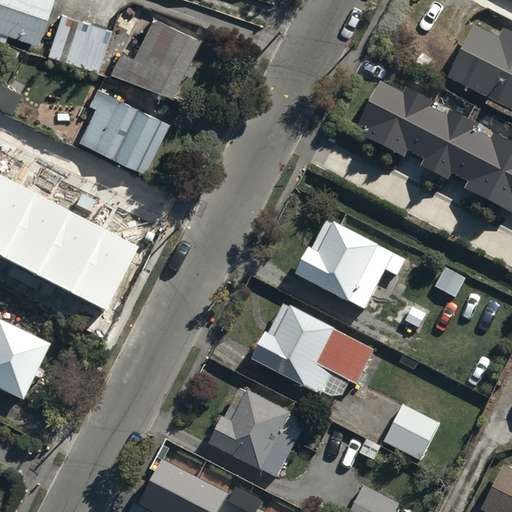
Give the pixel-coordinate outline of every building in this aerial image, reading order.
[(52,0),(0,0),(0,27),(39,41),(52,0)] [(111,31),(62,16),(49,56),(98,72),(111,31)] [(112,69),(173,98),(201,38),(155,17),(135,58),(122,52),(112,69)] [(476,24),(449,74),(488,97),(485,102),(511,115),(511,30),(505,27),(500,36),(476,24)] [(381,81),(358,125),(368,130),(365,136),(403,156),(407,150),(424,159),(421,165),(447,179),(451,172),(469,181),(466,188),(511,211),(511,142),(495,134),(493,139),(470,127),(473,122),(450,110),(447,115),(430,106),(433,101),(406,87),(403,92),(381,81)] [(79,146),(138,179),(168,126),(109,93),(79,146)] [(138,247),(0,176),(0,254),(107,309),(138,247)] [(396,280),(407,260),(334,221),(320,247),(308,241),(291,273),(366,313),(387,274),(396,280)] [(394,315),(383,336),(413,352),(434,312),(412,301),(402,320),(394,315)] [(354,389),(374,350),(288,305),(257,362),(324,398),(334,379),(354,389)] [(0,387),(22,398),(49,341),(0,316),(0,387)] [(243,387),(209,444),(261,475),(264,470),(278,478),(297,445),(282,436),(293,417),(243,387)] [(469,388),(451,418),(471,430),(489,400),(469,388)] [(407,405),(386,442),(419,460),(440,423),(407,405)] [(163,460),(140,503),(156,511),(217,511),(227,494),(163,460)] [(511,511),(511,466),(504,463),(482,506),(492,511),(511,511)] [(352,511),(389,511),(394,502),(365,487),(352,511)]
